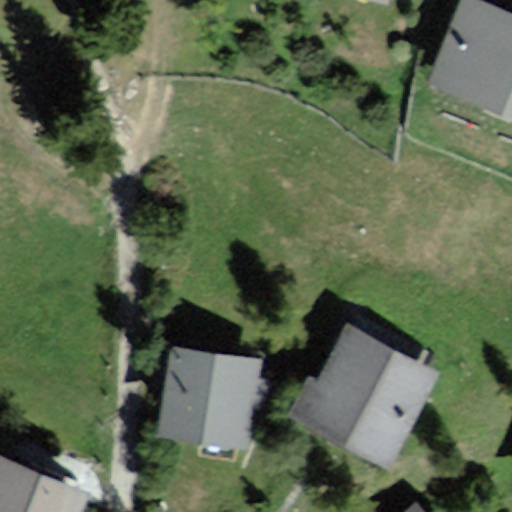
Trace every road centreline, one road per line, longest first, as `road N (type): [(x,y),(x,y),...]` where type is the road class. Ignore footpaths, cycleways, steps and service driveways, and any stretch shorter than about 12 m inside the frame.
road 1 (track): [(130,511),(132,216)]
road 2 (track): [(132,216),(0,115)]
